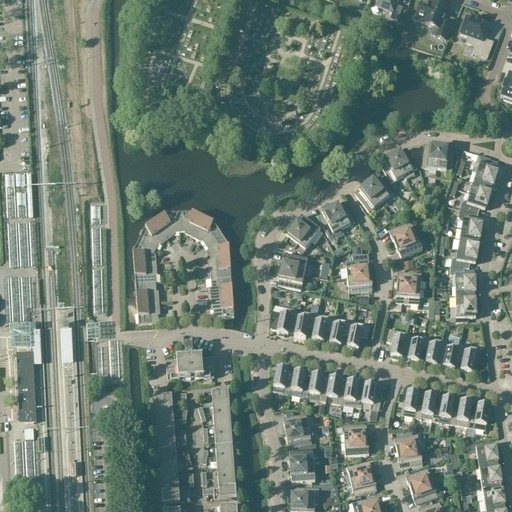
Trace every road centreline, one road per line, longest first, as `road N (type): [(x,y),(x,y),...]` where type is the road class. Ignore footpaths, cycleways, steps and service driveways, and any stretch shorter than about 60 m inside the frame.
road 1 (residential): [(496,395),(482,301),(488,238),(509,161)]
road 2 (residential): [(261,347),(267,238),(340,190)]
road 3 (residential): [(371,370),(385,304),(382,264),(340,190)]
road 4 (residential): [(274,511),(261,347)]
road 5 (residential): [(401,511),(382,445),(394,375)]
road 6 (residential): [(340,190),(396,143),(452,143)]
